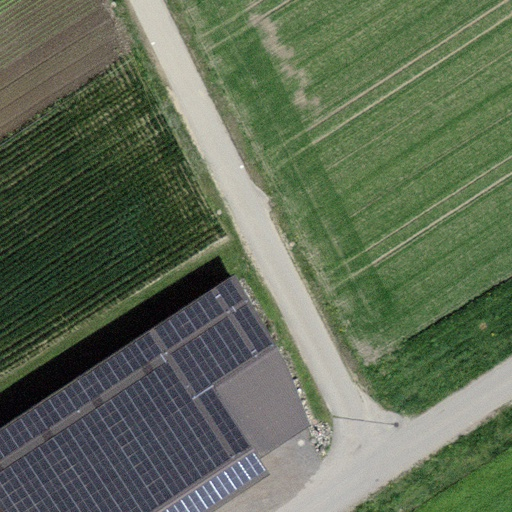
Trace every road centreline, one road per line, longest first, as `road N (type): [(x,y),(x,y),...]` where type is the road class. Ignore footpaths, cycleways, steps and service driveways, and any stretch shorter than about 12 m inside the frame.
road 1 (track): [(146,0),(375,472)]
road 2 (unclassified): [(511,383),(314,511)]
